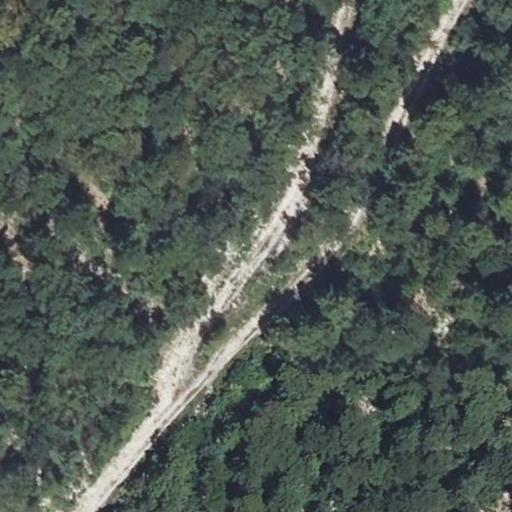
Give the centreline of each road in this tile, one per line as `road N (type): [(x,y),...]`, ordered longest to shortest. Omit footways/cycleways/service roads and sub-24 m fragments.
road 1 (track): [(86,511),(346,228),(469,0)]
road 2 (track): [(178,403),(201,336),(299,189),(328,116),(344,0)]
